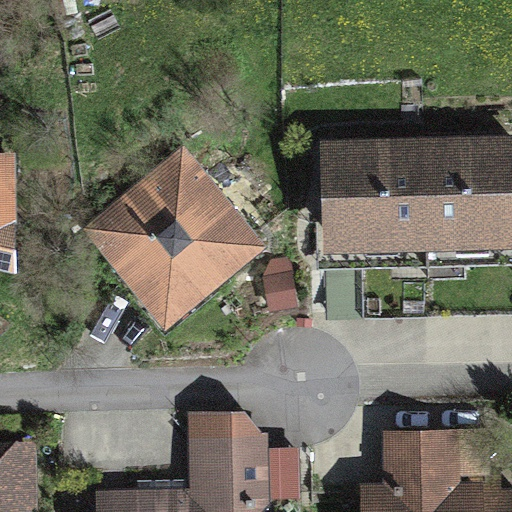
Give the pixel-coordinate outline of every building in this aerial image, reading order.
[(176,132),(75,215),(158,316),(259,233),(176,132)] [(511,145),(330,148),(332,255),(365,254),(365,310),(511,307),(511,145)] [(477,411),(363,417),(367,487),(337,489),(338,511),(511,511),(511,475),(481,477),(477,411)] [(0,511),(14,511),(13,446),(0,445),(0,511)] [(198,499),(104,501),(104,511),(251,511),(250,448),(198,449),(198,499)]
